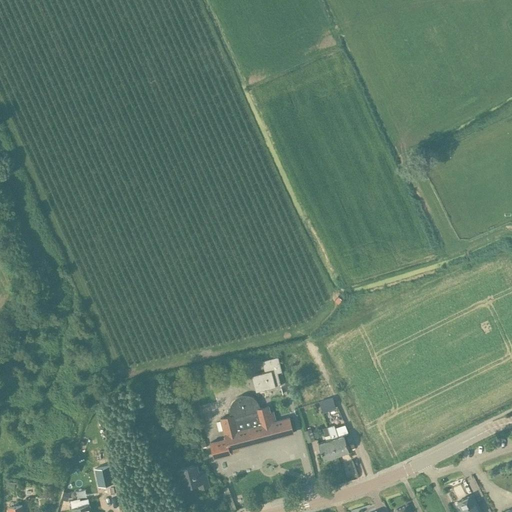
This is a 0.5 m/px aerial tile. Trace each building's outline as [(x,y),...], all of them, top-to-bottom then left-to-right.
[(326,396),(306,344),(283,352),(303,405),(326,396)] [(252,375),(256,391),(281,384),(278,373),(281,372),(282,373),(283,373),(282,372),(278,357),(262,361),(265,372),(252,375)] [(293,433),(289,417),(272,422),(268,406),(260,408),(259,405),(258,403),(257,401),(255,399),(252,397),(250,396),(247,395),(243,395),(241,395),(238,396),(235,399),(233,401),(231,404),(230,408),(230,412),(231,416),(220,418),(224,434),(226,438),(210,442),(214,458),(230,454),(230,453),(239,450),(239,447),(293,433)] [(333,397),(319,401),(323,412),(336,408),(333,397)] [(334,424),(327,426),(336,455),(349,451),(344,435),(338,437),(334,424)] [(318,443),(323,459),(336,455),(327,426),(322,428),(326,441),(318,443)] [(311,428),(304,431),(308,442),(315,440),(311,428)] [(209,486),(205,469),(198,470),(197,464),(177,469),(182,487),(198,483),(200,489),(209,486)] [(70,493),(62,490),(60,498),(68,501),(70,493)] [(481,511),(472,494),(457,502),(462,511),(481,511)] [(71,500),(72,508),(72,511),(90,511),(88,498),(80,500),(79,498),(71,500)]
